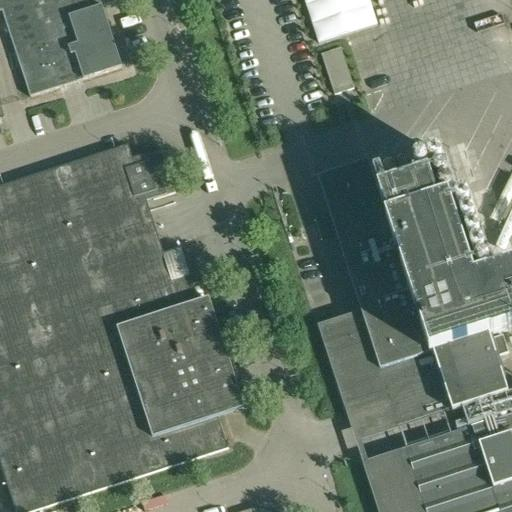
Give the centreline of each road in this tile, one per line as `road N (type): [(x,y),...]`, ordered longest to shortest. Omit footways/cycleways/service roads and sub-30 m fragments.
road 1 (unclassified): [(304,467),(184,100)]
road 2 (unclassified): [(0,161),(184,100)]
road 3 (unclassified): [(167,511),(304,467)]
road 4 (unknown): [(371,0),(410,128)]
